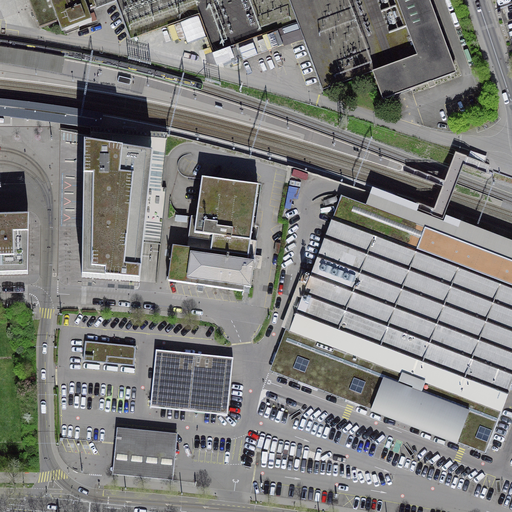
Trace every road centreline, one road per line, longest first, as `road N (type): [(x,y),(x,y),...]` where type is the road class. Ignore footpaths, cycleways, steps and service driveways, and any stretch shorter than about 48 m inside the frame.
road 1 (residential): [(45,511),(48,293)]
road 2 (residential): [(48,293),(224,310)]
road 3 (residential): [(48,293),(54,131)]
